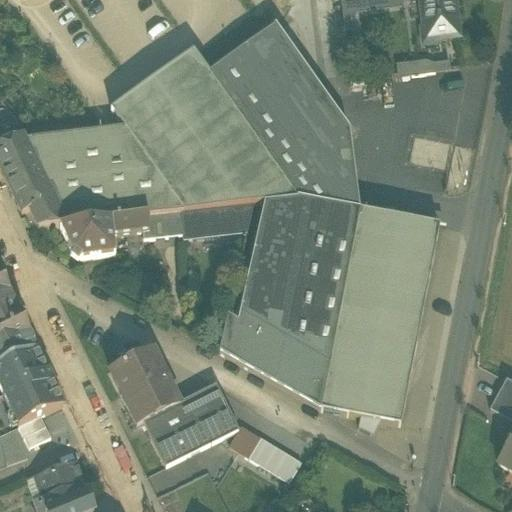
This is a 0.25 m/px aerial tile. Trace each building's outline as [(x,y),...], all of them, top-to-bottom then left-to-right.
[(339,0),(342,20),(353,18),(353,13),(399,7),(400,0),(339,0)] [(417,0),(422,30),(419,31),(421,49),(439,46),(439,44),(459,41),(454,0),(417,0)] [(353,18),(342,20),(344,37),(356,35),(353,18)] [(264,206),(237,328),(307,367),(320,370),(321,362),(330,364),(359,215),(349,136),(273,29),(207,76),(297,203),(264,206)] [(207,76),(193,57),(112,115),(124,132),(184,215),(252,208),(264,206),(297,203),(207,76)] [(395,67),(396,79),(450,73),(449,64),(432,66),(425,63),(395,67)] [(0,113),(0,128),(18,126),(6,113),(0,113)] [(182,215),(184,215),(124,132),(23,144),(21,139),(0,149),(0,174),(21,218),(29,214),(38,232),(59,229),(59,230),(110,224),(138,220),(147,219),(167,217),(170,216),(180,215),(182,215)] [(418,160),(436,163),(439,147),(421,144),(418,160)] [(182,239),(182,242),(246,234),(249,220),(252,208),(184,215),(182,215),(180,215),(183,239),(182,239)] [(142,236),(143,243),(167,240),(182,239),(183,239),(180,215),(170,216),(167,217),(147,219),(149,235),(142,236)] [(321,362),(320,370),(328,372),(320,414),(375,425),(386,428),(398,430),(399,430),(438,230),(359,215),(330,364),(321,362)] [(138,220),(110,224),(112,240),(142,236),(149,235),(147,219),(138,220)] [(114,259),(112,240),(110,224),(59,230),(72,258),(80,263),(114,259)] [(0,368),(35,353),(0,281),(0,368)] [(218,357),(320,414),(328,372),(320,370),(307,367),(237,328),(227,322),(226,322),(218,357)] [(0,393),(12,418),(13,417),(18,428),(17,428),(18,431),(40,420),(63,409),(36,354),(35,354),(35,353),(0,368),(0,393)] [(109,376),(136,429),(142,426),(179,408),(152,354),(109,376)] [(488,415),(511,427),(511,387),(505,383),(488,415)] [(142,426),(165,471),(238,435),(215,389),(179,408),(142,426)] [(18,431),(28,452),(50,442),(40,420),(18,431)] [(228,451),(238,456),(250,437),(240,431),(238,435),(228,451)] [(260,443),(250,437),(238,456),(248,463),(260,443)] [(270,449),(260,443),(248,463),(258,469),(270,449)] [(511,471),(511,443),(498,469),(508,475),(511,471)] [(280,455),(270,449),(258,469),(268,475),(280,455)] [(290,462),(280,455),(268,475),(278,482),(290,462)] [(301,468),(290,462),(278,482),(288,488),(301,468)] [(33,481),(42,501),(80,488),(82,488),(83,487),(76,466),(33,481)] [(42,501),(33,481),(25,484),(34,504),(42,501)] [(84,498),(80,488),(42,501),(34,504),(36,511),(92,511),(86,497),(84,498)]
